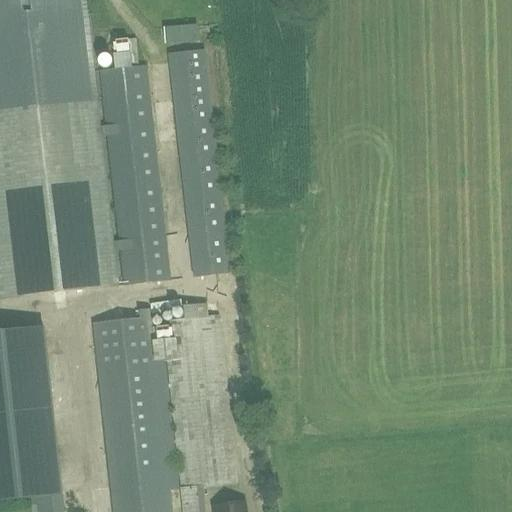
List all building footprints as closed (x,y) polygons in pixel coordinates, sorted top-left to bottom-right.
[(118,286),(97,102),(85,0),(0,0),(0,294),(1,300),(118,286)] [(131,31),(115,32),(116,44),(132,43),(131,31)] [(108,40),(95,44),(100,57),(112,52),(108,40)] [(133,61),(133,45),(117,46),(117,61),(133,61)] [(231,273),(207,51),(169,56),(194,277),(231,273)] [(172,279),(148,66),(100,72),(124,286),(172,279)] [(219,317),(208,318),(164,323),(164,327),(153,328),(153,320),(96,326),(115,511),(171,511),(170,491),(183,489),(185,511),(206,511),(204,487),(238,483),(219,317)] [(47,337),(29,342),(32,352),(49,348),(47,337)] [(247,511),(246,503),(215,508),(215,511),(247,511)]
